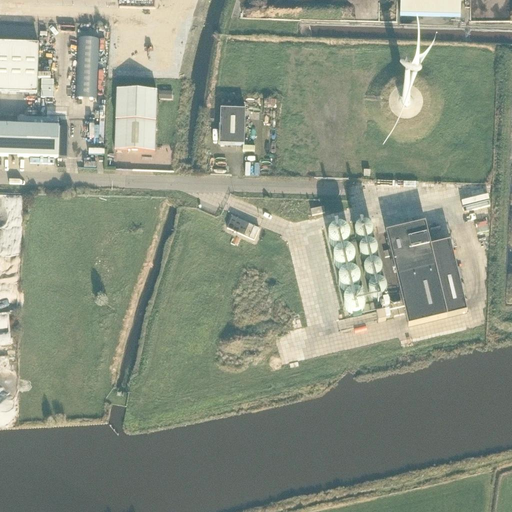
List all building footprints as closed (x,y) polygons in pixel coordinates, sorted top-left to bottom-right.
[(400,0),(400,16),(460,18),(460,0),(400,0)] [(80,39),(78,99),(98,100),(100,40),(80,39)] [(38,46),(0,45),(0,94),(37,96),(38,46)] [(116,91),(114,151),(155,152),(156,92),(116,91)] [(172,101),(172,93),(159,93),(159,101),(172,101)] [(245,111),(220,110),(219,146),(244,147),(245,111)] [(0,126),(0,157),(58,159),(59,128),(0,126)] [(325,214),(323,208),(310,211),(312,217),(325,214)] [(254,242),(259,230),(232,218),(227,230),(254,242)] [(385,228),(407,326),(470,312),(452,238),(431,243),(426,219),(385,228)] [(345,303),(347,311),(362,312),(367,305),(367,297),(378,298),(381,300),(389,298),(386,285),(378,284),(384,275),(382,268),(375,263),(380,256),(373,231),(368,227),(362,226),(354,237),(341,229),(336,228),(330,237),(330,243),(339,249),(341,250),(335,259),(337,267),(345,273),(339,282),(341,288),(351,295),(345,303)] [(172,311),(150,348),(157,379),(292,345),(279,286),(172,311)] [(386,322),(384,313),(376,315),(378,324),(386,322)]
